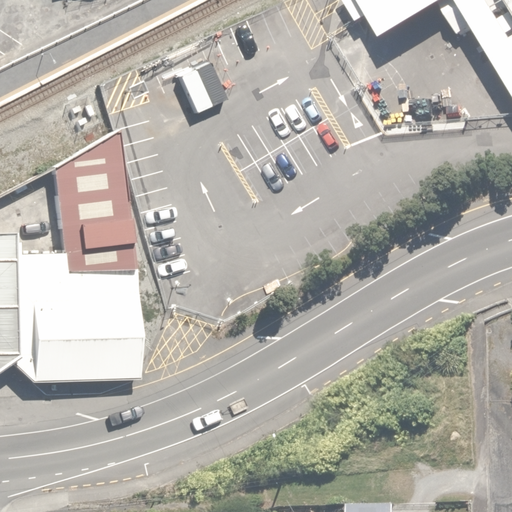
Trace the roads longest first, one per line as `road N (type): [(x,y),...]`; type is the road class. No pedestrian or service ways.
road 1 (primary): [(0,457),(99,443),(213,404),(441,270),(511,239)]
road 2 (unclassified): [(509,511),(502,331)]
